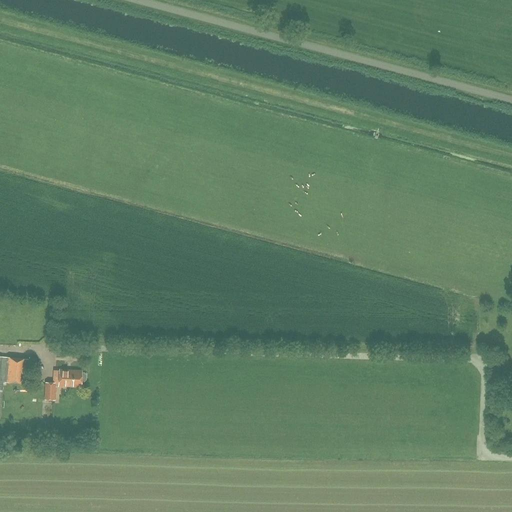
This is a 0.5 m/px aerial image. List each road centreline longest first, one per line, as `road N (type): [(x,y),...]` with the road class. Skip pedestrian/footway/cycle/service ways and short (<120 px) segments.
road 1 (track): [(511,457),(489,452),(479,439),(484,378),(474,356),(46,348)]
road 2 (track): [(511,155),(0,19)]
road 3 (unclassified): [(511,99),(135,0)]
